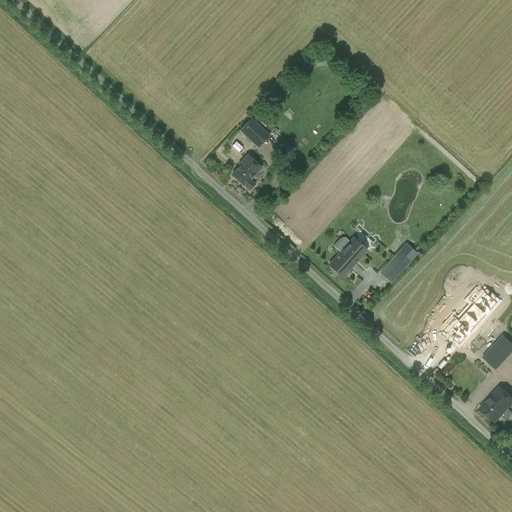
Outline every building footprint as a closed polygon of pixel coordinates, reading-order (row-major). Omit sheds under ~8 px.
[(258,146),(268,134),(250,118),(239,130),(258,146)] [(240,165),(232,174),(242,184),(243,184),(249,190),(255,183),(250,179),(261,167),(247,154),(239,164),(240,165)] [(356,262),(367,249),(353,237),(329,264),(343,276),(349,270),(356,262)] [(395,255),(379,272),(391,283),(407,265),(395,255)] [(472,304),(465,312),(478,323),(496,302),(484,291),(478,297),(474,293),(468,300),(472,304)] [(451,327),(446,333),(459,344),(478,323),(465,312),(458,320),(453,316),(447,323),(451,327)] [(511,351),(511,342),(503,334),(483,357),(496,369),(511,351)] [(495,422),(501,415),(505,418),(507,418),(511,414),(511,412),(507,408),(511,403),(511,398),(499,387),(480,408),(495,422)]
